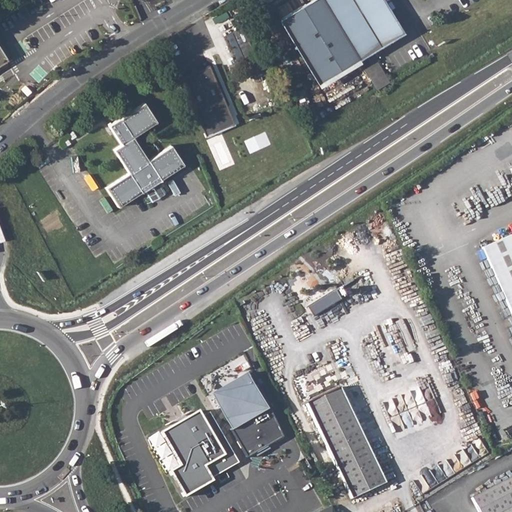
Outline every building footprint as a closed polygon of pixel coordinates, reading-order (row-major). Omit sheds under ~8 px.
[(307,0),(280,17),(319,83),(357,60),(402,33),(382,0),(307,0)] [(209,65),(180,77),(204,133),(233,121),(209,65)] [(383,68),(371,73),(375,86),(388,81),(383,68)] [(142,191),(143,191),(157,181),(159,180),(160,178),(183,163),(170,145),(147,160),(132,137),(156,121),(143,102),(108,125),(120,144),(113,149),(128,172),(105,188),(117,207),(141,191),(142,191)] [(74,134),(67,139),(69,142),(77,137),(74,134)] [(511,235),(482,249),(511,316),(511,235)] [(337,289),(309,306),(314,316),(343,299),(337,289)] [(231,381),(165,424),(182,450),(190,444),(202,445),(203,436),(248,407),(231,381)] [(341,388),(307,405),(352,499),(378,486),(385,482),(341,388)] [(511,511),(511,475),(471,497),(478,511),(511,511)] [(247,498),(248,501),(252,506),(258,503),(254,495),(247,498)]
